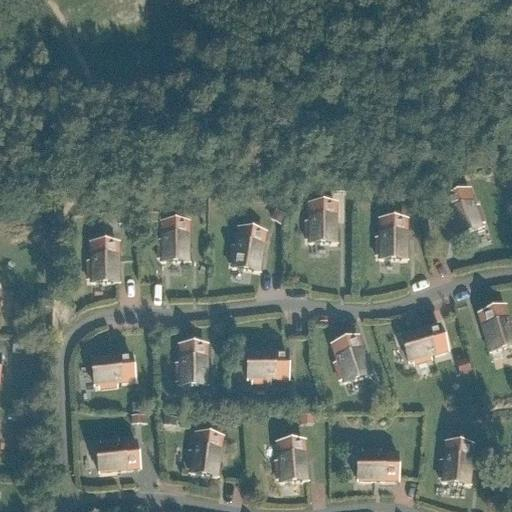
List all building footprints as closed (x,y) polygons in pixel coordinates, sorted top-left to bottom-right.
[(468,193),(445,200),(450,213),(446,214),(454,240),(481,231),(479,227),(482,226),(477,210),(474,210),(468,193)] [(305,225),(305,243),(308,243),(308,247),(335,247),(335,220),(332,220),(332,207),(308,207),(308,225),(305,225)] [(274,213),(269,222),(281,229),(286,220),(274,213)] [(140,216),(141,226),(158,225),(157,215),(140,216)] [(375,242),(375,259),(378,259),(378,264),(406,264),(406,237),(402,237),(402,223),(378,223),(378,242),(375,242)] [(160,244),(157,244),(157,262),(160,262),(160,266),(188,266),(188,239),(184,239),(184,225),(159,226),(160,244)] [(232,250),(229,267),(231,267),(231,272),(258,276),(262,250),(259,249),(261,236),(237,232),(234,250),(232,250)] [(87,265),(87,283),(90,283),(90,287),(117,287),(117,260),(114,260),(114,247),(90,247),(90,265),(87,265)] [(52,295),(38,294),(36,309),(50,310),(52,295)] [(504,310),(481,316),(485,330),(481,331),(489,356),(511,349),(511,327),(511,326),(509,327),(504,310)] [(426,332),(400,340),(408,367),(412,365),(413,368),(429,363),(429,360),(447,355),(440,332),(427,336),(426,332)] [(354,341),(330,348),(336,366),(333,367),(339,384),(341,383),(343,387),(369,379),(361,353),(358,354),(354,341)] [(178,367),(176,367),(176,385),(178,385),(178,389),(206,389),(206,363),(202,363),(202,349),(178,349),(178,367)] [(247,356),(247,384),(251,384),(251,386),(269,387),(269,384),(287,384),(287,360),(274,360),(274,356),(247,356)] [(117,359),(91,362),(94,390),(98,389),(98,392),(116,390),(116,387),(134,385),(131,361),(118,363),(117,359)] [(464,363),(457,366),(460,377),(468,375),(464,363)] [(394,400),(386,402),(389,414),(397,411),(394,400)] [(315,401),(304,401),(304,413),(315,413),(315,401)] [(19,414),(7,413),(6,423),(19,424),(19,414)] [(166,417),(165,429),(175,430),(176,418),(166,417)] [(130,428),(146,428),(146,418),(130,419),(130,428)] [(309,421),(297,421),(297,429),(309,429),(309,421)] [(189,455),(187,473),(190,473),(189,477),(216,481),(220,454),(216,454),(218,440),(194,437),(192,455),(189,455)] [(100,449),(95,450),(98,477),(125,474),(124,471),(138,469),(135,445),(117,447),(117,444),(99,446),(100,449)] [(277,465),(274,465),(276,483),(279,482),(279,487),(307,485),(304,458),(301,458),(300,445),(276,447),(277,465)] [(440,464),(439,482),(441,482),(441,486),(469,489),(471,462),(468,462),(469,448),(444,446),(443,464),(440,464)] [(361,457),(356,457),(356,485),(383,485),(383,482),(397,482),(397,457),(379,457),(379,455),(361,455),(361,457)] [(27,487),(26,499),(35,499),(35,487),(27,487)]
